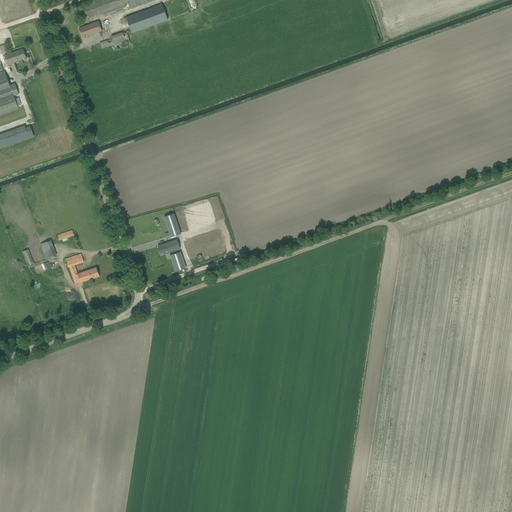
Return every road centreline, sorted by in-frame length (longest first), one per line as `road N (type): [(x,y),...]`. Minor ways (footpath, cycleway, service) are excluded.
road 1 (tertiary): [(0,360),(130,314),(138,301),(38,0)]
road 2 (track): [(511,176),(130,314)]
